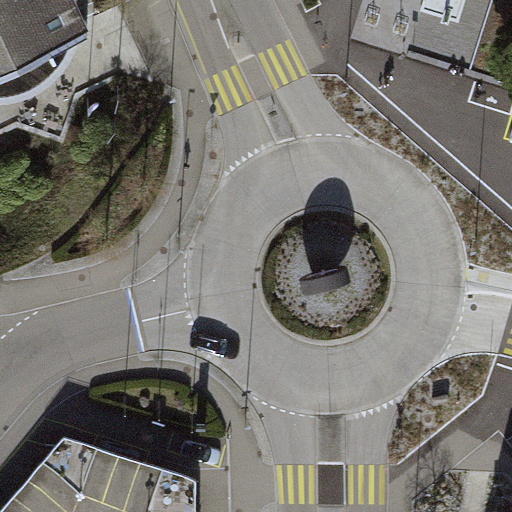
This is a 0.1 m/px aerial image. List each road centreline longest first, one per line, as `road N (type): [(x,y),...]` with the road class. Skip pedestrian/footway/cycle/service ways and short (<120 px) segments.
road 1 (residential): [(16,373),(115,328),(225,298)]
road 2 (residential): [(382,191),(424,38),(425,0)]
road 3 (primary): [(218,0),(301,178)]
road 4 (primary): [(301,178),(272,190),(231,236),(225,298)]
road 5 (primary): [(225,298),(235,325),(274,366),(329,380)]
road 6 (primary): [(332,511),(329,380)]
road 7 (primary): [(329,380),(388,359),(424,307)]
